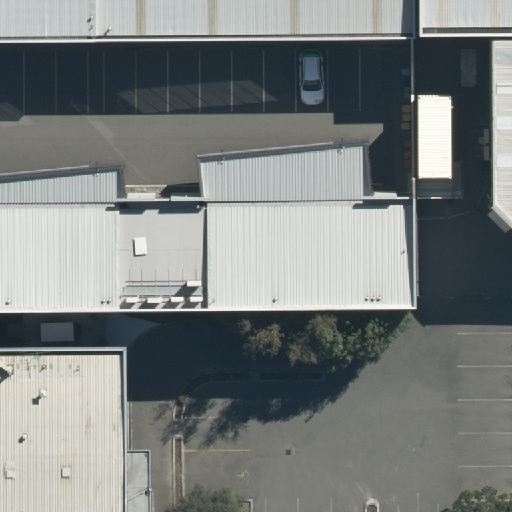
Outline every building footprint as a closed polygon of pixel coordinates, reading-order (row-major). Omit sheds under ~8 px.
[(0,0),(0,32),(405,29),(405,0),(0,0)] [(511,28),(511,0),(405,0),(405,29),(511,28)] [(511,225),(511,47),(484,48),(486,226),(511,225)] [(414,209),(0,216),(0,331),(417,324),(414,209)] [(133,511),(133,364),(0,364),(0,511),(133,511)]
